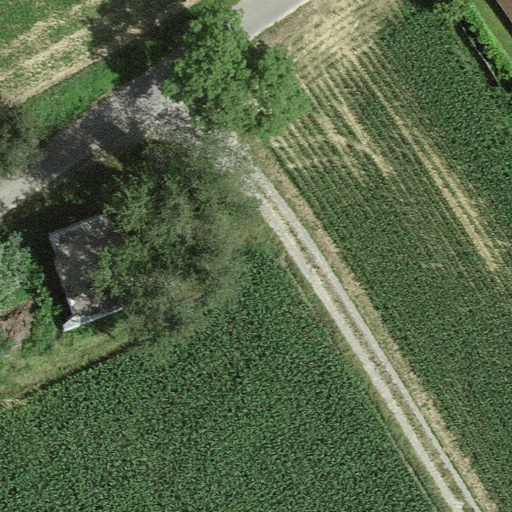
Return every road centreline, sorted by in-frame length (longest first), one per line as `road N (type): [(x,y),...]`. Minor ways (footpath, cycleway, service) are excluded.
road 1 (track): [(181,59),(455,511)]
road 2 (unclassified): [(269,0),(0,195)]
